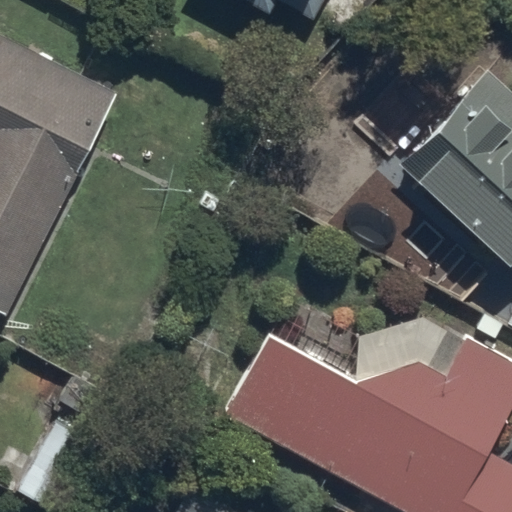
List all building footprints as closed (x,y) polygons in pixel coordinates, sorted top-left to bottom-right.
[(237,0),(268,16),(274,4),(314,24),(326,0),(237,0)] [(115,97),(0,38),(0,315),(3,317),(115,97)] [(511,97),(485,73),(396,169),(511,277),(511,97)] [(511,511),(511,463),(489,451),(511,406),(511,363),(422,318),(355,334),(352,382),(268,335),(224,414),(399,511),(511,511)] [(228,511),(188,490),(176,511),(228,511)]
